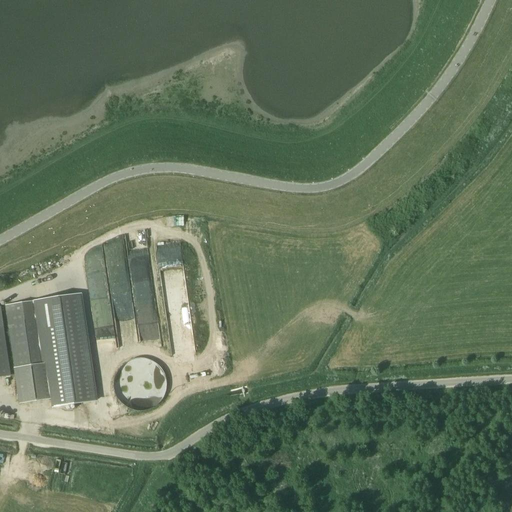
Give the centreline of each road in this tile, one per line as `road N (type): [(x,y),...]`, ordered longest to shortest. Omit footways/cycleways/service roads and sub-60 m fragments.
road 1 (unclassified): [(0,241),(137,171),(166,168),(315,191),(338,184),(426,104),(490,0)]
road 2 (unclassified): [(0,433),(160,456),(280,400),(511,378)]
road 3 (unknown): [(97,407),(83,297),(72,277)]
